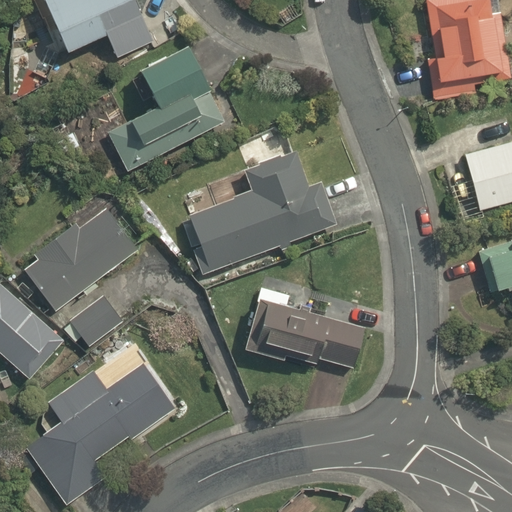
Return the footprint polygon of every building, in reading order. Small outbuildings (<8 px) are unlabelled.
[(31,0),(55,54),(101,34),(111,57),(150,40),(152,47),(177,36),(161,0),(31,0)] [(420,0),(431,101),(478,96),(476,78),(507,75),(499,0),(420,0)] [(105,124),(126,171),(225,122),(183,37),(125,66),(144,104),(105,124)] [(74,144),(58,119),(41,129),(58,155),(74,144)] [(511,137),(460,152),(476,213),(511,202),(511,137)] [(300,185),(288,148),(235,165),(243,191),(179,211),(198,271),(331,229),(315,180),(300,185)] [(62,227),(15,260),(49,310),(134,251),(94,195),(57,221),(62,227)] [(511,237),(474,247),(485,288),(504,283),(511,312),(511,237)] [(60,338),(0,284),(0,356),(25,378),(60,338)] [(118,319),(96,293),(64,320),(86,347),(118,319)] [(361,327),(251,298),(240,339),(350,368),(361,327)] [(105,480),(114,475),(131,497),(156,478),(128,440),(175,406),(139,357),(101,384),(86,364),(41,397),(50,410),(12,438),(59,502),(99,472),(105,480)]
